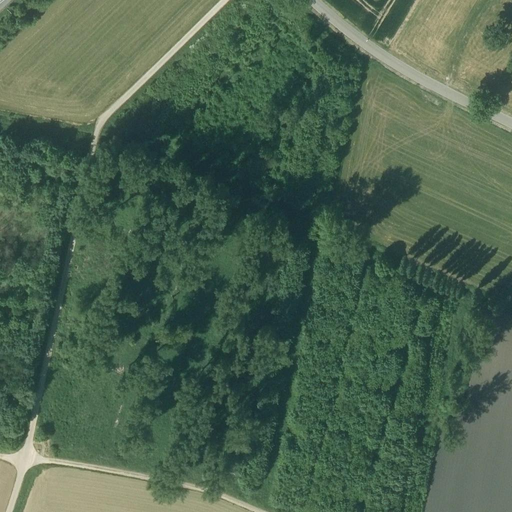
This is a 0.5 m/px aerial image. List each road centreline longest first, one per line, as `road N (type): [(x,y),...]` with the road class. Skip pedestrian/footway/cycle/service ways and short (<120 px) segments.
road 1 (track): [(15,511),(92,154),(107,126),(239,0)]
road 2 (track): [(0,462),(173,489),(246,511)]
road 3 (unclassified): [(315,0),(398,65),(511,123)]
